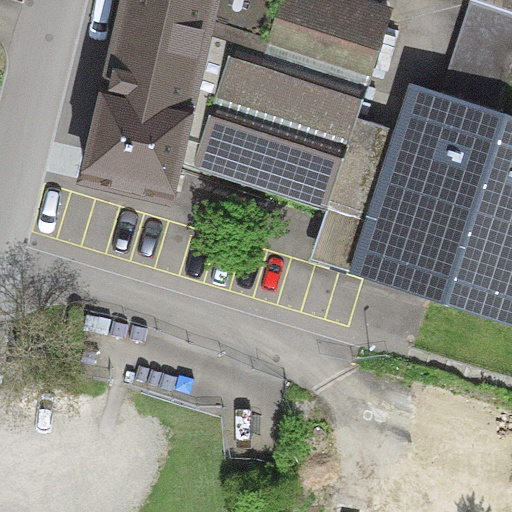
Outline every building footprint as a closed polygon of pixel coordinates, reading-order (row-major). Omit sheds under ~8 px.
[(210,0),(102,0),(79,104),(181,127),(210,0)] [(225,42),(189,179),(343,218),(394,20),(315,0),(272,0),(259,51),(225,42)] [(511,0),(478,0),(474,16),(511,26),(511,0)] [(511,131),(394,93),(334,276),(511,333),(511,131)] [(76,114),(57,198),(154,219),(173,135),(76,114)] [(511,511),(511,466),(382,439),(366,511),(511,511)]
